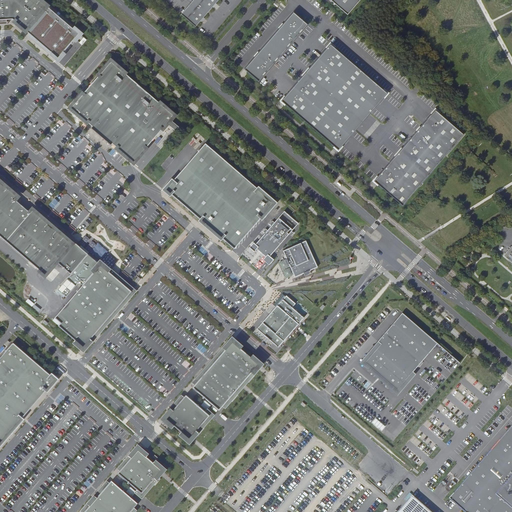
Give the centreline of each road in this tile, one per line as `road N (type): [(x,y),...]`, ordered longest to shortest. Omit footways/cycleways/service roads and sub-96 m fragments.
road 1 (primary): [(89,0),(386,256)]
road 2 (primary): [(398,244),(213,85)]
road 3 (unclassified): [(285,373),(449,511)]
road 4 (primary): [(386,256),(511,365)]
road 5 (unclassified): [(386,256),(285,373)]
road 6 (primary): [(511,342),(398,244)]
road 7 (unclassified): [(285,373),(196,473)]
